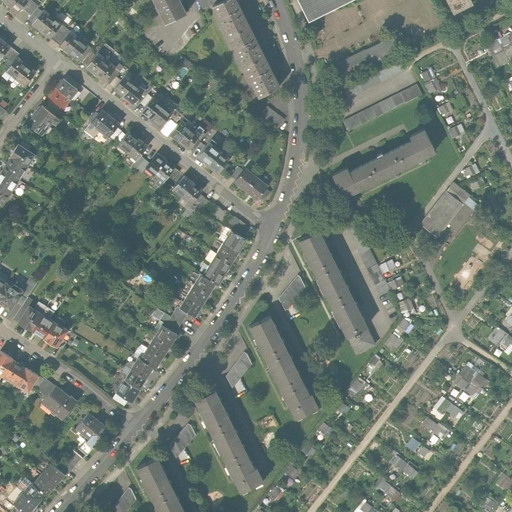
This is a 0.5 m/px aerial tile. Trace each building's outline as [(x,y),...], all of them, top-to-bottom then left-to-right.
[(27,0),(14,0),(9,7),(17,13),(21,8),(27,0)] [(38,7),(29,0),(27,0),(21,8),(30,16),(38,7)] [(152,0),(161,18),(165,25),(185,15),(179,2),(177,0),(152,0)] [(197,0),(203,11),(214,5),(224,0),(197,0)] [(236,0),(224,0),(214,5),(259,98),(280,88),(272,73),(256,39),(241,9),(236,0)] [(300,0),(311,22),(352,3),(350,0),(300,0)] [(439,0),(450,21),(470,11),(465,0),(464,0),(439,0)] [(48,4),(42,11),(51,18),(57,11),(48,4)] [(32,23),(45,8),(41,5),(28,20),(32,23)] [(31,25),(40,32),(51,18),(42,11),(31,25)] [(59,25),(51,18),(40,32),(48,38),(49,37),(59,25)] [(49,37),(59,46),(70,34),(59,25),(49,37)] [(59,46),(68,54),(79,40),(71,33),(70,34),(59,46)] [(401,33),(326,70),(334,86),(410,49),(401,33)] [(503,49),(511,45),(507,35),(498,39),(503,49)] [(494,54),(503,49),(498,39),(489,44),(494,54)] [(88,47),(79,40),(68,54),(76,61),(77,60),(88,47)] [(10,47),(2,41),(0,42),(0,59),(3,56),(10,47)] [(508,60),(511,57),(511,45),(503,49),(508,60)] [(15,52),(10,47),(3,56),(8,60),(15,52)] [(77,60),(82,64),(92,53),(93,51),(88,47),(77,60)] [(499,64),(508,60),(503,49),(494,54),(499,64)] [(20,55),(15,52),(8,60),(4,66),(9,69),(18,58),(20,55)] [(96,56),(92,53),(82,64),(87,68),(96,56)] [(87,69),(95,76),(106,62),(98,55),(96,56),(87,68),(87,69)] [(7,71),(17,79),(28,65),(18,58),(9,69),(7,71)] [(329,111),(410,70),(405,59),(324,100),(329,111)] [(115,68),(106,62),(95,76),(104,82),(115,68)] [(37,73),(28,65),(17,79),(26,86),(37,73)] [(420,73),(424,82),(432,78),(428,70),(420,73)] [(114,90),(122,98),(133,84),(124,77),(120,82),(114,90)] [(109,87),(114,90),(120,82),(116,78),(109,87)] [(64,80),(57,89),(73,102),(80,93),(64,80)] [(425,85),(429,93),(440,88),(436,80),(425,85)] [(142,92),(133,84),(122,98),(131,105),(142,92)] [(344,121),(349,132),(423,95),(417,85),(344,121)] [(66,111),(73,102),(57,89),(50,98),(58,104),(66,111)] [(145,109),(152,100),(147,96),(140,105),(145,109)] [(50,98),(43,107),(51,113),(58,104),(50,98)] [(141,113),(151,121),(161,108),(152,100),(145,109),(141,113)] [(438,108),(441,115),(449,112),(445,104),(438,108)] [(43,107),(36,116),(50,128),(58,118),(51,113),(43,107)] [(285,120),(268,107),(261,116),(279,129),(285,120)] [(171,116),(161,108),(151,121),(160,129),(163,125),(170,117),(171,116)] [(91,125),(100,132),(109,121),(100,114),(91,125)] [(43,137),(50,128),(36,116),(28,125),(43,137)] [(174,120),(170,117),(163,125),(167,129),(174,120)] [(118,128),(109,121),(100,132),(109,139),(117,129),(118,128)] [(171,135),(180,142),(190,131),(181,123),(171,135)] [(448,130),(452,139),(464,133),(461,124),(448,130)] [(126,136),(117,129),(109,139),(118,147),(126,136)] [(346,168),(332,175),(343,196),(435,151),(424,129),(410,136),(413,141),(411,142),(381,157),(351,171),(349,173),(346,168)] [(198,137),(190,131),(180,142),(188,149),(196,140),(198,137)] [(118,147),(128,154),(139,140),(129,133),(126,136),(118,147)] [(148,147),(139,140),(128,154),(137,161),(140,157),(148,147)] [(188,149),(193,153),(201,144),(196,140),(188,149)] [(23,141),(20,147),(29,152),(32,147),(23,141)] [(206,148),(201,144),(193,153),(192,154),(197,158),(199,156),(206,148)] [(199,156),(209,165),(218,153),(208,145),(206,148),(199,156)] [(19,146),(10,158),(27,169),(35,157),(29,152),(20,147),(19,146)] [(227,161),(218,153),(209,165),(218,172),(225,164),(227,161)] [(145,169),(155,176),(166,162),(157,155),(149,164),(145,169)] [(149,164),(140,157),(137,161),(132,167),(141,175),(145,169),(149,164)] [(10,158),(2,171),(19,181),(27,169),(10,158)] [(175,169),(166,162),(155,176),(163,183),(166,179),(175,169)] [(230,168),(225,164),(218,172),(217,173),(223,178),(230,168)] [(475,174),(471,166),(462,170),(467,178),(475,174)] [(231,177),(236,181),(243,172),(239,168),(231,177)] [(180,173),(175,169),(166,179),(172,183),(180,173)] [(235,182),(246,192),(257,178),(246,169),(243,172),(236,181),(235,182)] [(2,171),(0,174),(0,187),(10,194),(19,181),(2,171)] [(173,192),(182,199),(193,185),(184,178),(175,189),(173,192)] [(268,187),(257,178),(246,192),(257,201),(259,199),(266,190),(268,187)] [(470,183),(474,190),(481,186),(478,179),(470,183)] [(469,195),(453,183),(420,224),(437,237),(469,195)] [(168,198),(173,192),(175,189),(170,185),(163,194),(168,198)] [(202,192),(193,185),(182,199),(191,206),(192,205),(200,195),(202,192)] [(0,204),(2,206),(10,194),(0,187),(0,204)] [(270,193),(266,190),(259,199),(263,202),(270,193)] [(214,206),(200,195),(192,205),(197,208),(196,209),(206,216),(207,214),(216,220),(217,219),(228,226),(234,218),(225,211),(223,212),(215,205),(214,206)] [(490,211),(496,208),(492,200),(486,203),(490,211)] [(342,218),(380,296),(389,291),(352,214),(342,218)] [(234,218),(228,226),(227,228),(232,231),(238,235),(245,225),(234,218)] [(299,240),(347,336),(367,326),(359,310),(343,278),(327,246),(319,230),(299,240)] [(232,231),(225,242),(240,251),(247,240),(238,235),(232,231)] [(225,242),(218,253),(233,263),(240,251),(225,242)] [(218,253),(211,265),(226,274),(233,263),(218,253)] [(379,266),(383,273),(395,267),(392,260),(379,266)] [(218,285),(226,274),(211,265),(204,276),(217,284),(218,285)] [(279,297),(286,310),(305,286),(301,276),(298,273),(279,297)] [(202,275),(195,286),(210,296),(217,284),(204,276),(202,275)] [(30,277),(22,291),(23,291),(19,297),(20,298),(25,301),(27,298),(37,281),(30,277)] [(388,283),(392,290),(403,285),(400,277),(388,283)] [(12,288),(5,283),(0,290),(0,305),(10,312),(15,303),(16,304),(20,298),(19,297),(23,291),(22,291),(14,286),(12,288)] [(195,286),(188,297),(203,307),(210,296),(195,286)] [(196,318),(203,307),(188,297),(181,309),(188,314),(196,318)] [(20,298),(16,304),(21,307),(27,311),(29,307),(32,302),(27,298),(25,301),(20,298)] [(36,306),(43,310),(47,304),(40,299),(36,306)] [(402,313),(410,310),(406,300),(398,303),(402,313)] [(12,321),(18,324),(27,311),(21,307),(12,321)] [(18,324),(31,332),(42,316),(29,307),(27,311),(18,324)] [(175,335),(188,314),(181,309),(178,307),(171,318),(157,309),(152,316),(164,324),(162,327),(175,335)] [(31,332),(44,341),(55,324),(42,316),(31,332)] [(250,326),(295,418),(318,407),(312,395),(311,393),(309,394),(294,363),(278,331),(271,316),(250,326)] [(398,326),(405,331),(410,324),(403,319),(398,326)] [(68,332),(55,324),(44,341),(57,349),(68,332)] [(376,343),(367,326),(347,336),(355,353),(376,343)] [(162,327),(155,338),(171,348),(178,336),(175,335),(162,327)] [(496,327),(487,339),(495,346),(505,333),(496,327)] [(72,335),(68,332),(57,349),(61,351),(72,335)] [(386,341),(393,346),(398,339),(391,333),(386,341)] [(511,345),(511,338),(508,336),(502,343),(509,349),(511,345)] [(155,338),(148,350),(163,359),(171,348),(155,338)] [(156,371),(163,359),(148,350),(141,361),(154,369),(156,371)] [(0,351),(0,374),(3,376),(13,360),(0,352),(0,351)] [(226,375),(232,388),(252,363),(247,353),(244,351),(226,375)] [(369,364),(375,369),(381,362),(374,356),(369,364)] [(26,368),(13,360),(3,376),(15,385),(26,368)] [(138,360),(131,371),(147,381),(154,369),(141,361),(138,360)] [(460,373),(471,381),(477,373),(466,365),(460,373)] [(39,376),(26,368),(15,385),(28,393),(33,386),(39,376)] [(131,371),(124,382),(140,392),(147,381),(131,371)] [(488,382),(478,374),(473,380),(483,388),(488,382)] [(463,391),(470,382),(460,375),(454,384),(463,391)] [(33,386),(37,389),(44,379),(39,376),(33,386)] [(45,378),(44,379),(37,389),(47,397),(56,387),(45,378)] [(351,387),(357,392),(363,384),(357,379),(351,387)] [(133,403),(140,392),(124,382),(117,393),(133,403)] [(481,390),(471,383),(465,392),(474,399),(481,390)] [(42,403),(63,420),(78,401),(72,396),(71,397),(57,385),(56,387),(47,397),(42,403)] [(195,399),(240,491),(263,480),(258,469),(256,466),(254,467),(240,438),(224,405),(216,389),(195,399)] [(436,410),(443,415),(451,404),(445,399),(436,410)] [(335,408),(341,414),(347,406),(340,401),(335,408)] [(461,411),(454,406),(448,414),(454,418),(458,413),(460,414),(461,411)] [(89,438),(86,442),(92,447),(107,429),(89,414),(76,429),(84,436),(85,435),(89,438)] [(436,424),(429,419),(423,426),(430,432),(436,424)] [(169,446),(176,458),(196,435),(191,424),(189,422),(169,446)] [(318,430),(325,435),(330,427),(323,422),(318,430)] [(447,429),(439,424),(432,432),(440,438),(447,429)] [(420,443),(412,438),(405,447),(413,452),(420,443)] [(79,448),(86,454),(92,447),(86,442),(85,441),(79,448)] [(301,451),(308,456),(313,449),(307,444),(301,451)] [(429,452),(422,446),(417,453),(424,458),(427,453),(428,453),(429,452)] [(82,457),(73,449),(59,466),(68,474),(82,457)] [(138,468),(159,511),(185,511),(182,505),(166,473),(158,458),(138,468)] [(403,461),(398,458),(393,465),(399,469),(398,472),(400,473),(409,462),(405,459),(403,461)] [(51,464),(42,474),(56,486),(65,475),(51,464)] [(285,472),(292,477),(297,470),(291,465),(285,472)] [(418,473),(408,465),(403,471),(413,479),(418,473)] [(47,496),(56,486),(42,474),(34,484),(46,495),(47,496)] [(496,484),(507,492),(511,484),(511,480),(503,474),(496,484)] [(385,493),(390,486),(383,481),(384,480),(381,477),(373,487),(377,490),(378,488),(385,493)] [(32,483),(23,493),(37,505),(46,495),(34,484),(32,483)] [(110,510),(110,511),(125,511),(136,499),(132,488),(129,486),(110,510)] [(269,494),(275,499),(281,492),(274,487),(269,494)] [(399,493),(391,487),(385,494),(392,500),(396,494),(397,495),(399,493)] [(30,511),(37,505),(23,493),(14,504),(16,505),(23,511),(30,511)] [(484,507),(490,511),(491,511),(498,503),(490,498),(484,507)] [(356,511),(368,511),(372,508),(365,502),(356,511)]
